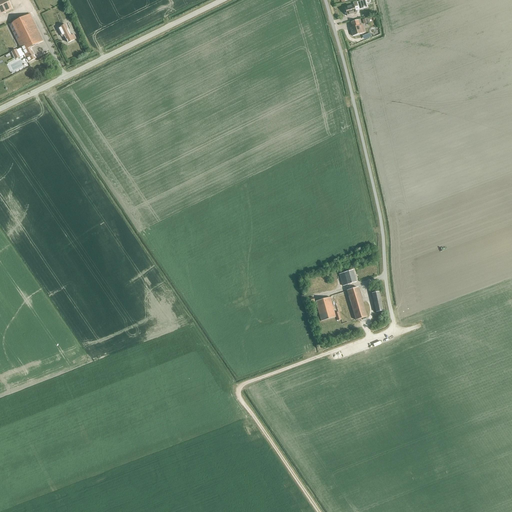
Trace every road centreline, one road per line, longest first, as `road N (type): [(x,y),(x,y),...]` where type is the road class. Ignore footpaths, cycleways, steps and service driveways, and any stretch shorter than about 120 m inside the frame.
road 1 (unclassified): [(384,333),(392,321),(379,212),(325,0)]
road 2 (track): [(319,511),(238,390),(384,333)]
road 3 (unclassified): [(0,110),(222,0)]
